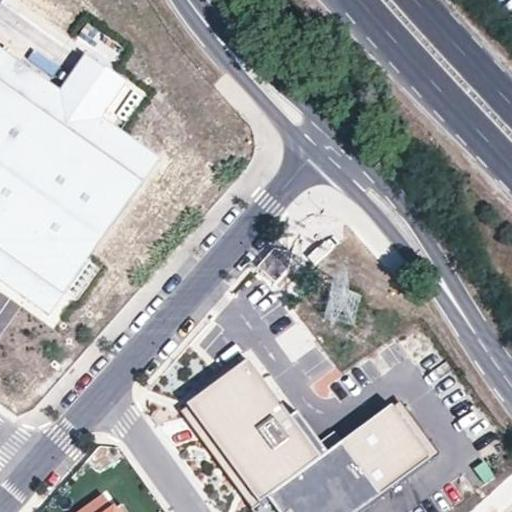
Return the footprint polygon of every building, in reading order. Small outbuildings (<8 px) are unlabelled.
[(0,44),(0,282),(49,316),(163,158),(99,113),(120,77),(79,51),(59,84),(0,44)] [(200,110),(190,121),(213,141),(222,131),(200,110)] [(292,418),(250,361),(226,379),(190,406),(262,504),(345,443),(336,432),(321,442),(299,412),(292,418)] [(0,398),(16,406),(30,378),(0,364),(0,398)] [(395,407),(345,443),(384,496),(434,460),(395,407)] [(362,511),(384,496),(345,443),(262,504),(254,510),(255,511),(362,511)] [(117,511),(116,510),(107,497),(85,511),(117,511)]
